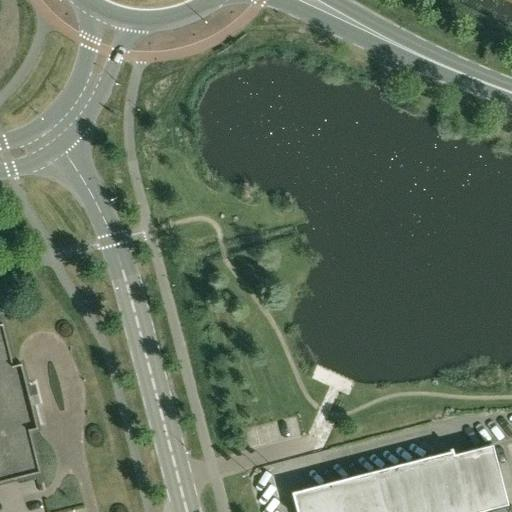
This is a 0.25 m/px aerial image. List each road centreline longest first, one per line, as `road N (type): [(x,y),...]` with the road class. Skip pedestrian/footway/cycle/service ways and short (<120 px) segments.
road 1 (tertiary): [(188,511),(133,290),(67,141)]
road 2 (primary): [(511,95),(304,0)]
road 3 (tertiary): [(67,141),(92,108),(129,20)]
road 4 (tertiary): [(98,9),(63,102),(46,121)]
